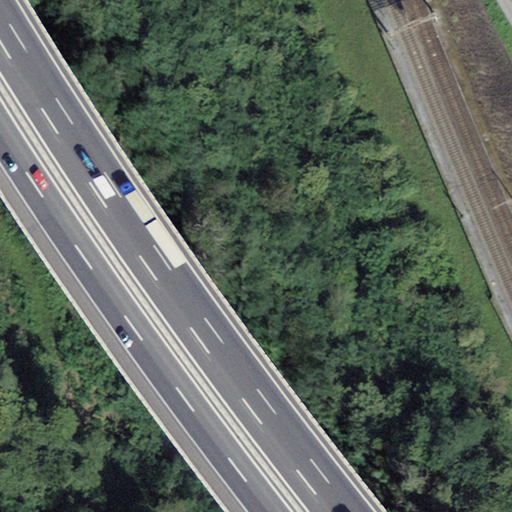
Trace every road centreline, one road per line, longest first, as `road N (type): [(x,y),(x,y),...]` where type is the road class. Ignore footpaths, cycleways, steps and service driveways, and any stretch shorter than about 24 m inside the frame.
road 1 (motorway): [(344,511),(214,338),(0,14)]
road 2 (motorway): [(0,118),(186,397),(274,511)]
